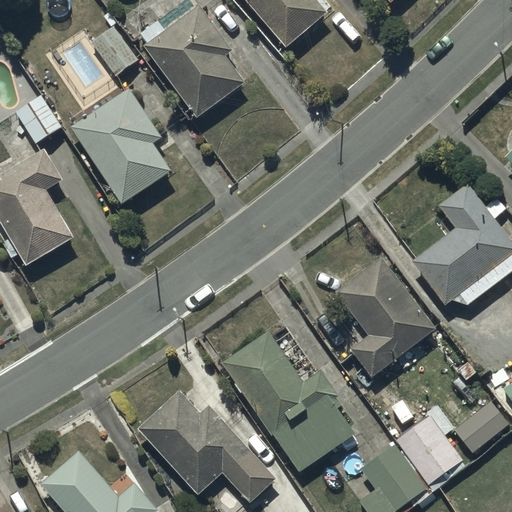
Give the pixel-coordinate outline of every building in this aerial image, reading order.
[(313,0),(238,0),(286,57),(330,20),(313,0)] [(383,0),(394,11),(405,0),(383,0)] [(150,49),(145,52),(198,126),(248,89),(229,63),(236,58),(202,12),(167,37),(159,26),(142,39),(150,49)] [(119,81),(140,65),(114,31),(93,47),(119,81)] [(131,95),(73,134),(124,213),(175,179),(156,151),(164,146),(131,95)] [(42,100),(8,122),(5,142),(18,163),(64,133),(42,100)] [(1,184),(0,181),(0,225),(12,244),(4,249),(14,264),(21,260),(29,274),(76,245),(48,198),(66,187),(47,156),(1,184)] [(511,248),(468,191),(439,214),(455,235),(412,269),(446,312),(459,302),(468,313),(511,279),(511,248)] [(437,336),(382,265),(337,300),(370,342),(352,356),(374,384),(437,336)] [(271,337),(224,369),(300,480),(357,441),(339,414),(343,412),(339,406),(340,405),(322,378),(307,389),(271,337)] [(511,420),(511,376),(499,386),(507,397),(499,404),(511,420)] [(182,397),(140,436),(200,501),(224,479),(252,509),(278,485),(211,413),(203,420),(182,397)] [(474,459),(509,430),(491,408),(456,436),(474,459)] [(396,449),(428,492),(462,465),(430,423),(396,449)] [(428,492),(396,449),(362,476),(378,496),(361,509),(363,511),(406,511),(429,494),(428,492)] [(82,459),(43,492),(59,511),(155,511),(137,490),(120,504),(82,459)]
